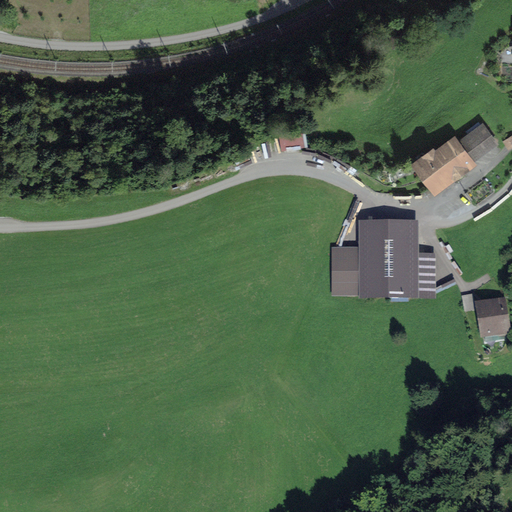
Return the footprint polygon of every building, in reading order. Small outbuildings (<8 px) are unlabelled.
[(409,42),(406,29),(391,33),(394,45),(409,42)] [(482,126),(458,143),(454,138),(419,164),(436,187),(471,161),(470,160),(494,142),(482,126)] [(312,149),(311,137),(284,139),(285,152),(312,149)] [(410,287),(410,284),(401,284),(401,228),(365,228),(365,293),(413,293),(413,292),(416,292),(416,289),(413,289),(413,287),(410,287)] [(481,310),(484,334),(507,330),(503,304),(490,306),(491,308),(481,310)]
